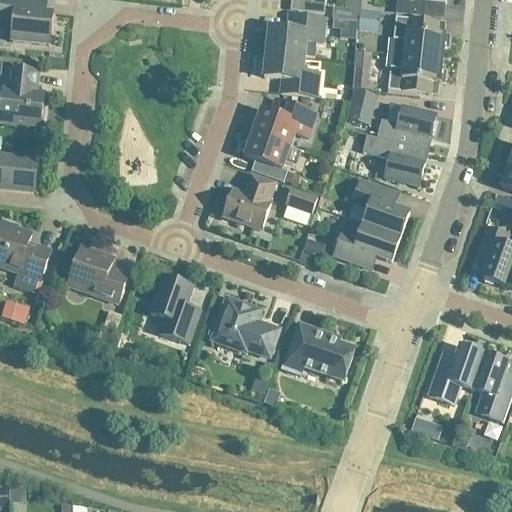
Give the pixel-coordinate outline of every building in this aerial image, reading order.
[(0,0),(0,22),(13,24),(11,43),(49,47),(53,15),(45,14),(46,0),(0,0)] [(286,0),(298,1),(297,13),(323,16),(324,0),(286,0)] [(396,0),(395,15),(423,18),(424,2),(445,5),(445,0),(396,0)] [(377,33),(376,16),(355,17),(356,34),(377,33)] [(314,59),(316,45),(322,45),(325,21),(289,17),(287,31),(269,29),(266,54),(304,58),(314,59)] [(387,54),(387,55),(442,61),(444,49),(448,49),(449,37),(438,36),(440,24),(395,19),(393,41),(389,40),(388,54),(387,54)] [(374,50),(352,50),(352,82),(374,82),(374,50)] [(266,54),(263,79),(279,81),(278,95),(287,96),(316,99),(319,75),(303,73),(304,58),(266,54)] [(442,61),(387,55),(387,56),(388,56),(386,70),(390,70),(387,92),(432,97),(433,84),(444,85),(445,73),(441,73),(442,61)] [(2,91),(0,106),(0,124),(40,129),(44,96),(36,95),(38,74),(8,70),(6,91),(2,91)] [(346,122),(369,128),(377,98),(353,92),(346,122)] [(261,111),(252,136),(290,149),(294,136),(308,141),(317,116),(275,101),(270,115),(261,111)] [(376,140),(425,152),(429,140),(430,140),(436,117),(433,116),(431,113),(424,111),(421,113),(402,108),(397,126),(381,122),(376,140)] [(290,149),(252,136),(244,158),(269,167),(265,179),(283,185),(287,172),(282,171),(290,149)] [(425,152),(376,140),(366,137),(362,155),(389,161),(384,180),(418,188),(424,165),(422,164),(425,152)] [(0,189),(33,193),(37,161),(0,156),(0,189)] [(511,168),(508,167),(500,189),(511,193),(511,168)] [(249,176),(243,195),(233,192),(223,219),(261,232),(270,205),(269,204),(275,185),(249,176)] [(362,226),(400,239),(409,214),(394,209),(398,196),(360,183),(352,205),(368,211),(362,226)] [(311,217),(317,199),(291,190),(284,208),(311,217)] [(40,283),(50,254),(28,246),(31,236),(17,231),(18,227),(9,224),(2,221),(0,227),(0,268),(17,275),(13,288),(33,295),(38,282),(40,283)] [(400,239),(362,226),(358,237),(343,232),(333,258),(372,272),(376,259),(391,264),(400,239)] [(506,288),(511,270),(511,249),(505,247),(508,237),(487,229),(476,262),(487,266),(482,280),(506,288)] [(69,261),(66,271),(69,276),(71,277),(67,288),(118,306),(128,277),(110,271),(114,260),(81,249),(77,259),(75,258),(69,261)] [(188,347),(200,313),(186,308),(193,289),(163,278),(149,316),(163,321),(158,336),(188,347)] [(214,323),(209,336),(213,337),(211,343),(246,355),(247,352),(269,360),(279,332),(257,324),(261,312),(226,300),(217,324),(214,323)] [(23,326),(29,310),(5,302),(0,318),(23,326)] [(325,340),(326,336),(298,325),(281,372),(300,378),(303,369),(343,383),(355,350),(325,340)] [(471,392),(484,356),(460,348),(455,360),(443,356),(428,398),(454,408),(461,388),(471,392)] [(484,356),(471,392),(482,396),(476,415),(503,424),(511,397),(511,380),(504,377),(509,365),(484,356)]
